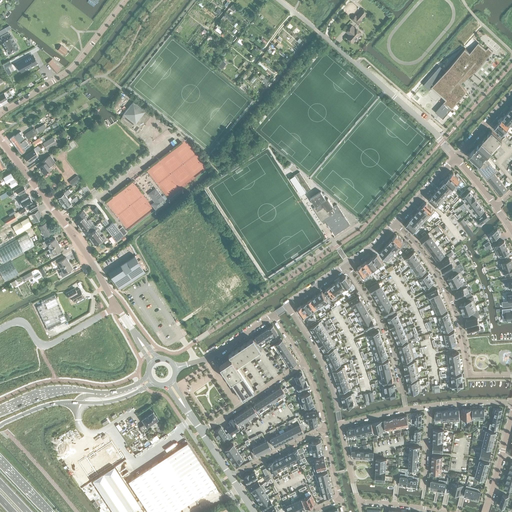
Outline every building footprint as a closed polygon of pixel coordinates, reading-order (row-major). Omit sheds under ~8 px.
[(361,20),(367,13),(363,9),(357,16),(356,15),(352,19),(358,25),(362,21),(361,20)] [(470,23),(458,37),(465,43),(476,29),(470,23)] [(355,40),(362,33),(356,27),(355,28),(352,26),(347,32),(350,34),(347,37),(353,43),(354,41),(355,40)] [(4,37),(2,38),(10,51),(19,46),(12,33),(10,33),(9,32),(3,35),(4,37)] [(440,66),(423,85),(428,88),(429,90),(431,87),(444,98),(445,96),(447,98),(443,102),(435,112),(436,112),(443,118),(451,109),(466,92),(461,84),(468,78),(476,71),(493,51),(488,47),(486,49),(478,43),(470,52),(465,48),(445,71),(444,70),(440,66)] [(61,46),(57,50),(63,55),(67,51),(61,46)] [(31,55),(17,63),(19,66),(20,68),(22,71),(21,71),(37,63),(35,60),(34,58),(33,58),(32,56),(32,55),(31,55)] [(52,59),(47,63),(56,72),(60,69),(52,59)] [(5,83),(0,85),(0,93),(8,88),(5,83)] [(126,98),(120,93),(108,108),(115,113),(126,98)] [(137,132),(143,124),(150,116),(145,112),(145,111),(133,102),(122,116),(120,119),(137,132)] [(511,119),(506,114),(502,118),(511,127),(511,126),(511,119)] [(511,127),(502,118),(498,123),(507,131),(508,131),(507,130),(510,126),(511,127)] [(40,131),(46,127),(44,123),(38,127),(37,128),(40,131)] [(503,136),(507,131),(498,123),(494,127),(501,134),(503,136)] [(34,128),(24,134),(25,136),(24,136),(26,139),(27,138),(28,139),(37,132),(34,128)] [(492,130),(491,131),(492,132),(491,134),(489,133),(482,141),(476,147),(477,147),(475,149),(474,149),(469,155),(472,157),(473,156),(475,158),(474,159),(479,164),(477,165),(478,166),(479,165),(480,167),(479,168),(482,172),(483,171),(485,173),(484,174),(486,177),(497,169),(487,156),(502,140),(501,139),(498,136),(492,130)] [(22,135),(22,134),(23,134),(21,131),(20,132),(19,132),(15,135),(14,135),(13,135),(11,137),(10,138),(13,142),(22,135)] [(13,142),(16,146),(20,142),(19,141),(24,138),(22,135),(13,142)] [(39,137),(32,142),(34,147),(42,142),(39,137)] [(52,137),(42,143),(45,147),(55,141),(52,137)] [(16,146),(19,150),(28,143),(25,139),(21,143),(20,142),(16,146)] [(30,145),(28,143),(19,150),(21,153),(22,152),(22,153),(25,151),(25,150),(26,150),(25,149),(30,145)] [(24,156),(28,161),(38,154),(36,152),(40,149),(37,145),(33,149),(24,156)] [(52,168),(50,166),(55,162),(50,155),(41,161),(43,164),(39,167),(44,174),(52,168)] [(494,172),(497,169),(486,177),(490,181),(497,175),(494,172)] [(11,186),(17,183),(14,177),(14,178),(11,172),(3,177),(3,176),(0,177),(0,178),(2,181),(5,179),(7,182),(10,180),(11,182),(9,183),(11,186)] [(453,172),(449,177),(458,185),(462,181),(453,172)] [(500,180),(497,175),(490,181),(493,185),(500,180)] [(76,176),(70,182),(73,186),(80,180),(76,176)] [(458,185),(449,177),(445,181),(454,190),(458,185)] [(496,190),(504,184),(500,180),(493,185),(496,190)] [(441,186),(450,194),(454,190),(445,181),(444,182),(442,183),(443,184),(441,186)] [(19,194),(26,190),(23,184),(8,193),(10,197),(15,194),(14,192),(17,191),(19,194)] [(496,190),(500,194),(507,188),(504,184),(496,190)] [(87,196),(91,193),(86,185),(81,188),(87,196)] [(446,198),(445,197),(449,193),(450,194),(441,186),(437,190),(446,198)] [(58,198),(62,203),(68,198),(66,196),(71,192),(68,189),(64,193),(58,198)] [(155,202),(152,204),(156,209),(166,201),(155,189),(149,194),(155,202)] [(442,203),(446,198),(437,190),(433,194),(442,203)] [(474,195),(470,190),(467,192),(466,193),(464,195),(461,197),(465,201),(463,203),(474,195)] [(337,204),(333,206),(328,198),(326,199),(321,191),(310,198),(316,206),(313,208),(322,220),(321,220),(324,223),(326,222),(335,235),(350,225),(337,204)] [(428,199),(438,207),(442,203),(433,194),(428,199)] [(29,195),(20,200),(24,206),(28,204),(29,206),(33,204),(31,202),(32,201),(29,195)] [(478,200),(474,195),(463,203),(467,208),(478,200)] [(70,201),(68,198),(62,203),(65,208),(72,203),(72,204),(78,199),(76,197),(70,201)] [(478,200),(467,208),(471,213),(481,205),(478,200)] [(28,207),(29,208),(27,210),(29,212),(30,211),(38,206),(36,202),(28,207)] [(422,207),(431,215),(435,210),(426,202),(422,207)] [(481,205),(471,213),(474,218),(485,210),(481,205)] [(418,211),(427,219),(431,215),(422,207),(418,211)] [(43,218),(40,213),(38,210),(28,216),(29,217),(20,221),(21,222),(13,226),(17,234),(32,226),(31,224),(32,223),(33,223),(43,218)] [(6,224),(16,218),(16,217),(19,215),(19,216),(21,215),(19,211),(14,214),(3,220),(6,224)] [(427,219),(418,211),(414,215),(423,224),(427,219)] [(489,217),(485,212),(475,220),(479,225),(489,217)] [(76,222),(79,226),(87,220),(85,218),(87,216),(86,214),(76,222)] [(410,219),(409,220),(419,228),(423,224),(414,215),(412,217),(411,217),(410,219)] [(87,220),(79,226),(83,231),(88,227),(90,229),(96,225),(95,226),(91,221),(89,223),(87,220)] [(419,228),(409,220),(405,224),(414,233),(419,228)] [(106,227),(112,236),(120,230),(113,221),(106,227)] [(52,232),(46,222),(39,226),(45,236),(52,232)] [(88,235),(91,240),(99,234),(97,231),(99,230),(96,225),(90,229),(90,230),(91,229),(93,231),(88,235)] [(494,239),(501,234),(497,229),(494,231),(494,230),(491,232),(489,234),(488,235),(492,242),(495,240),(494,239)] [(124,235),(120,230),(112,236),(116,241),(124,235)] [(420,238),(424,243),(434,235),(430,231),(426,233),(425,235),(423,236),(420,238)] [(0,257),(3,263),(35,245),(28,233),(0,248),(0,257)] [(101,237),(99,234),(91,240),(95,245),(100,241),(102,243),(107,239),(103,235),(101,237)] [(396,234),(392,239),(401,247),(405,243),(396,234)] [(437,240),(434,235),(424,243),(427,247),(437,240)] [(50,248),(58,243),(55,238),(53,239),(52,237),(42,242),(45,246),(48,244),(50,248)] [(391,239),(389,241),(390,241),(388,243),(397,252),(401,247),(392,239),(391,240),(391,239)] [(440,244),(438,245),(435,241),(437,240),(427,247),(430,251),(440,244)] [(493,244),(494,246),(493,246),(496,252),(507,246),(504,241),(497,244),(496,242),(493,244)] [(49,253),(51,258),(61,253),(59,250),(61,249),(58,243),(50,248),(52,252),(49,253)] [(388,243),(384,248),(393,256),(392,255),(396,251),(397,252),(388,243)] [(433,256),(443,248),(440,244),(430,251),(433,256)] [(507,246),(496,252),(498,257),(499,257),(500,258),(503,257),(502,255),(510,252),(507,246)] [(389,261),(393,256),(384,248),(380,252),(389,261)] [(447,253),(443,248),(433,256),(437,260),(447,253)] [(448,257),(438,263),(441,268),(454,260),(451,255),(453,254),(451,251),(446,254),(448,257)] [(417,256),(414,252),(404,258),(408,263),(417,256)] [(384,264),(377,254),(372,258),(379,268),(384,264)] [(61,267),(69,262),(66,257),(64,258),(62,255),(53,261),(56,265),(59,263),(61,267)] [(110,271),(120,287),(132,279),(145,271),(144,271),(134,255),(125,261),(108,272),(110,271)] [(411,268),(420,261),(417,256),(408,263),(411,268)] [(367,261),(374,271),(379,268),(372,258),(367,261)] [(502,269),(511,265),(511,260),(511,259),(504,262),(503,260),(500,261),(501,263),(500,263),(502,269)] [(453,271),(459,268),(454,260),(441,268),(444,273),(452,268),(453,271)] [(374,271),(367,261),(362,264),(369,275),(374,271)] [(411,268),(412,267),(415,271),(413,272),(413,273),(423,265),(420,261),(411,268)] [(69,262),(61,267),(63,270),(60,272),(62,277),(71,271),(70,269),(72,268),(69,262)] [(364,278),(369,275),(362,264),(357,268),(364,278)] [(416,277),(426,270),(423,265),(413,273),(416,277)] [(502,269),(504,268),(506,274),(505,274),(505,276),(508,275),(507,274),(511,272),(511,265),(502,269)] [(450,283),(463,276),(459,268),(453,271),(455,274),(447,278),(450,283)] [(21,277),(16,280),(18,284),(23,281),(23,282),(25,280),(25,281),(33,276),(31,272),(21,277)] [(431,278),(428,273),(417,279),(420,284),(431,278)] [(340,279),(347,288),(352,285),(346,275),(340,279)] [(464,282),(461,277),(463,276),(450,283),(452,288),(460,284),(462,286),(467,284),(466,281),(464,282)] [(421,284),(424,288),(434,283),(431,278),(420,284),(421,284)] [(335,282),(342,292),(347,288),(340,279),(335,282)] [(330,286),(337,295),(342,292),(335,282),(333,284),(333,283),(331,285),(330,286)] [(370,287),(373,292),(382,287),(379,282),(370,287)] [(325,289),(332,299),(337,295),(330,286),(325,289)] [(470,292),(467,286),(454,292),(457,298),(465,294),(466,297),(472,295),(471,292),(470,292)] [(72,296),(74,300),(84,295),(80,288),(77,290),(75,287),(66,291),(69,297),(72,296)] [(382,287),(373,292),(375,296),(384,291),(382,287)] [(437,289),(426,294),(428,299),(440,294),(437,289)] [(317,295),(324,306),(330,303),(322,291),(317,295)] [(384,291),(375,296),(378,301),(387,296),(384,291)] [(507,301),(502,301),(503,307),(511,305),(511,292),(511,294),(507,294),(507,301)] [(431,298),(433,303),(431,304),(442,299),(440,294),(428,299),(431,298)] [(312,298),(319,309),(324,305),(324,306),(317,295),(312,298)] [(359,295),(349,301),(352,306),(362,300),(359,295)] [(387,296),(378,301),(381,306),(390,301),(387,296)] [(468,301),(459,304),(461,310),(476,305),(473,296),(467,299),(468,301)] [(307,302),(314,312),(319,309),(312,298),(307,302)] [(444,304),(442,299),(431,304),(433,309),(444,304)] [(362,300),(352,306),(354,310),(353,311),(364,305),(362,300)] [(393,305),(393,304),(392,305),(390,301),(381,306),(384,310),(393,305)] [(302,305),(309,315),(308,314),(313,311),(314,312),(307,302),(302,305)] [(435,314),(447,309),(444,304),(433,309),(435,314)] [(302,305),(297,308),(304,319),(309,315),(302,305)] [(364,305),(353,311),(356,316),(367,310),(364,305)] [(393,305),(384,310),(386,315),(395,310),(396,310),(393,305)] [(473,315),(479,313),(476,305),(461,310),(463,315),(472,312),(473,315)] [(503,316),(507,316),(507,321),(511,321),(511,320),(511,310),(511,311),(511,308),(502,309),(503,316)] [(367,310),(356,316),(359,321),(370,314),(367,310)] [(448,312),(436,316),(438,321),(449,317),(448,312)] [(387,318),(389,322),(389,323),(399,319),(397,313),(387,318)] [(479,323),(478,317),(480,317),(479,313),(473,315),(474,318),(465,321),(467,326),(479,323)] [(360,320),(362,324),(361,325),(372,319),(370,314),(359,321),(360,320)] [(451,322),(449,317),(438,321),(439,326),(451,322)] [(372,319),(361,325),(364,330),(375,324),(372,319)] [(389,323),(391,328),(401,324),(399,319),(389,323)] [(310,327),(313,332),(324,326),(321,321),(310,327)] [(453,328),(451,322),(439,326),(441,332),(453,328)] [(483,327),(481,328),(479,323),(467,326),(468,332),(477,329),(478,332),(484,330),(483,327)] [(394,333),(403,329),(401,324),(391,328),(392,328),(394,333)] [(272,325),(268,328),(273,335),(277,332),(272,325)] [(313,332),(315,337),(327,330),(324,326),(313,332)] [(268,328),(263,331),(268,339),(273,335),(268,328)] [(394,333),(396,338),(408,333),(408,332),(405,333),(403,329),(394,333)] [(330,335),(327,330),(315,337),(318,341),(318,342),(330,335)] [(263,331),(259,334),(264,342),(268,339),(263,331)] [(379,331),(368,335),(370,340),(381,336),(379,331)] [(443,340),(456,337),(454,331),(442,334),(443,340)] [(398,343),(410,338),(408,333),(396,338),(398,343)] [(259,334),(254,337),(259,345),(264,342),(259,334)] [(330,335),(318,342),(321,346),(332,339),(330,335)] [(370,340),(372,345),(370,345),(371,345),(382,342),(381,336),(370,340)] [(445,346),(457,343),(456,337),(443,340),(445,346)] [(282,339),(274,344),(277,348),(285,344),(282,339)] [(321,346),(324,351),(335,344),(332,339),(321,346)] [(236,366),(260,350),(253,340),(251,341),(250,340),(246,343),(247,344),(245,346),(244,345),(240,347),(241,348),(239,349),(238,348),(234,351),(235,352),(233,354),(232,352),(228,355),(230,358),(219,365),(222,369),(223,368),(228,377),(227,377),(229,381),(230,381),(232,384),(233,383),(235,385),(234,386),(236,390),(238,389),(239,392),(238,392),(240,396),(241,395),(243,397),(242,398),(242,399),(253,391),(251,388),(236,366)] [(382,342),(371,345),(372,351),(384,346),(382,342)] [(410,342),(398,345),(400,351),(412,347),(410,342)] [(285,344),(277,348),(280,353),(288,348),(285,344)] [(384,346),(372,351),(373,350),(375,355),(374,355),(374,356),(386,352),(384,346)] [(401,356),(413,352),(412,347),(400,351),(401,356)] [(288,348),(280,353),(284,358),(291,353),(288,348)] [(327,358),(338,353),(336,348),(325,353),(327,358)] [(376,361),(388,357),(386,352),(374,356),(376,361)] [(413,352),(401,356),(403,361),(415,358),(413,352)] [(291,353),(284,358),(287,362),(294,357),(291,353)] [(330,363),(341,358),(338,353),(327,358),(330,363)] [(294,357),(287,362),(290,367),(297,362),(294,357)] [(330,363),(332,368),(343,363),(341,358),(330,363)] [(378,368),(390,366),(389,360),(376,363),(378,368)] [(390,366),(378,368),(379,374),(391,371),(390,366)] [(335,376),(347,372),(345,367),(333,371),(335,376)] [(347,372),(335,376),(337,381),(348,377),(347,372)] [(407,380),(417,378),(416,372),(419,372),(406,374),(406,375),(407,380)] [(302,374),(295,377),(297,384),(305,381),(302,374)] [(392,376),(380,379),(381,384),(393,382),(392,376)] [(348,377),(337,381),(338,386),(350,382),(349,382),(347,378),(348,377)] [(294,385),(297,391),(307,386),(305,380),(305,381),(297,384),(294,385)] [(350,382),(338,386),(340,391),(352,387),(350,382)] [(281,386),(276,389),(281,397),(286,394),(281,386)] [(271,392),(277,400),(281,397),(276,389),(271,392)] [(384,398),(390,397),(390,396),(396,395),(395,389),(383,392),(384,398)] [(267,395),(272,403),(277,400),(271,392),(267,395)] [(311,398),(310,393),(298,396),(299,402),(311,398)] [(354,393),(352,393),(341,396),(343,402),(356,398),(354,393)] [(272,403),(267,395),(262,398),(268,406),(272,403)] [(268,406),(262,398),(258,401),(263,409),(268,406)] [(313,404),(311,398),(299,402),(301,408),(313,404)] [(353,406),(353,405),(355,405),(357,404),(356,398),(343,402),(344,408),(346,407),(347,408),(353,406)] [(263,409),(258,401),(253,404),(258,412),(263,409)] [(257,413),(252,405),(247,408),(252,416),(257,413)] [(247,408),(243,411),(248,419),(252,416),(247,408)] [(502,408),(496,408),(494,418),(500,419),(502,408)] [(248,419),(243,411),(238,414),(243,422),(248,419)] [(151,425),(155,422),(154,420),(158,418),(153,412),(142,419),(145,423),(141,425),(145,432),(149,429),(147,425),(150,423),(151,425)] [(413,418),(415,418),(415,424),(421,424),(422,413),(413,414),(413,418)] [(234,418),(239,425),(243,422),(238,414),(234,418)] [(306,419),(308,419),(309,426),(317,424),(316,417),(306,419)] [(231,424),(227,427),(231,434),(239,428),(232,418),(232,419),(229,421),(231,424)] [(498,429),(500,419),(494,418),(492,423),(490,422),(489,427),(498,429)] [(379,431),(385,430),(382,420),(377,422),(379,431)] [(374,433),(379,431),(377,422),(371,423),(374,433)] [(298,434),(303,431),(299,423),(294,426),(298,434)] [(374,433),(371,423),(366,424),(368,434),(374,433)] [(363,436),(368,434),(366,424),(360,426),(363,436)] [(133,425),(121,433),(130,445),(141,438),(133,425)] [(218,437),(218,438),(218,437),(220,440),(227,436),(229,439),(231,437),(228,432),(226,434),(221,426),(217,429),(214,431),(217,435),(216,435),(218,437)] [(293,436),(298,434),(294,426),(289,428),(293,436)] [(357,437),(363,436),(360,426),(355,427),(357,437)] [(357,437),(355,427),(347,429),(349,437),(356,435),(357,437)] [(289,428),(284,431),(288,439),(293,436),(289,428)] [(420,440),(421,429),(414,429),(414,434),(412,434),(411,439),(420,440)] [(486,430),(485,435),(495,438),(496,432),(486,430)] [(284,441),(288,439),(284,431),(280,433),(284,441)] [(279,444),(284,441),(280,433),(275,436),(279,444)] [(270,438),(274,446),(279,444),(275,436),(270,438)] [(271,448),(267,440),(262,442),(266,450),(271,448)] [(312,448),(321,446),(320,440),(310,442),(312,448)] [(86,456),(78,461),(90,480),(101,473),(101,474),(106,471),(105,470),(124,458),(121,452),(119,453),(114,445),(112,441),(99,450),(94,453),(89,456),(87,458),(86,456)] [(128,481),(148,511),(174,511),(216,485),(187,442),(128,481)] [(261,453),(266,450),(262,442),(257,445),(261,453)] [(225,449),(228,454),(236,449),(233,444),(225,449)] [(256,455),(261,453),(257,445),(252,447),(256,455)] [(323,453),(321,446),(312,448),(313,454),(323,453)] [(236,449),(228,454),(231,459),(240,454),(236,449)] [(292,452),(296,461),(301,458),(297,449),(292,452)] [(287,454),(291,463),(296,461),(292,452),(287,454)] [(489,460),(490,454),(481,452),(479,458),(489,460)] [(240,454),(231,459),(235,464),(243,459),(240,454)] [(282,457),(287,466),(291,463),(287,454),(282,457)] [(277,459),(282,468),(287,466),(282,457),(277,459)] [(324,457),(314,460),(315,465),(313,465),(313,466),(325,463),(324,457)] [(272,462),(277,471),(282,468),(277,459),(272,462)] [(480,460),(478,465),(488,468),(489,462),(480,460)] [(277,471),(272,462),(267,464),(272,473),(277,471)] [(317,471),(326,468),(325,463),(313,466),(314,471),(317,471)] [(478,465),(476,471),(486,474),(488,468),(478,465)] [(114,466),(92,480),(113,511),(132,511),(141,507),(122,478),(114,466)] [(315,474),(316,480),(328,477),(327,471),(315,474)] [(486,474),(476,471),(475,477),(484,479),(486,474)] [(247,483),(257,477),(254,472),(249,475),(249,474),(245,476),(245,477),(244,477),(247,483)] [(407,484),(408,478),(408,474),(400,473),(399,483),(407,484)] [(408,478),(407,484),(417,486),(418,479),(418,477),(413,476),(413,479),(408,478)] [(316,480),(319,480),(320,485),(330,483),(328,477),(316,480)] [(439,481),(437,489),(445,491),(446,483),(447,480),(439,479),(439,481)] [(262,484),(262,483),(260,485),(257,480),(249,486),(252,491),(262,484)] [(430,488),(437,489),(439,481),(431,480),(430,488)] [(319,491),(319,492),(331,489),(330,483),(320,485),(322,491),(319,491)] [(458,483),(455,493),(461,494),(463,485),(458,483)] [(252,491),(255,495),(265,488),(262,484),(252,491)] [(474,487),(466,485),(464,495),(471,497),(474,487)] [(474,487),(471,497),(479,499),(481,489),(474,487)] [(255,495),(258,500),(266,494),(263,490),(265,488),(255,495)] [(319,492),(321,498),(333,495),(331,489),(319,492)] [(269,499),(266,494),(258,500),(261,504),(269,499)] [(306,496),(310,505),(315,503),(311,494),(306,496)] [(509,496),(503,494),(499,505),(505,507),(509,496)] [(300,499),(305,508),(310,505),(306,496),(300,499)] [(264,509),(272,503),(269,499),(261,504),(264,509)] [(305,508),(300,499),(295,501),(300,510),(305,508)] [(291,503),(294,511),(295,511),(300,510),(295,501),(291,503)]
